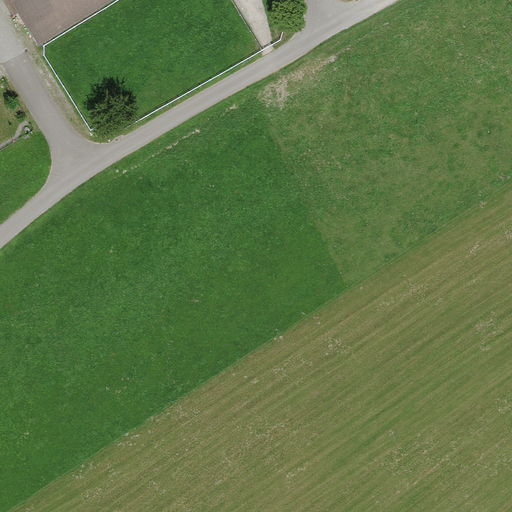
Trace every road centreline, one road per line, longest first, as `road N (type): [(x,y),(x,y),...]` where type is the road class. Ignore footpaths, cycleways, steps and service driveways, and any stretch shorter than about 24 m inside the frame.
road 1 (unclassified): [(380,0),(81,172),(0,243)]
road 2 (track): [(0,44),(81,172)]
